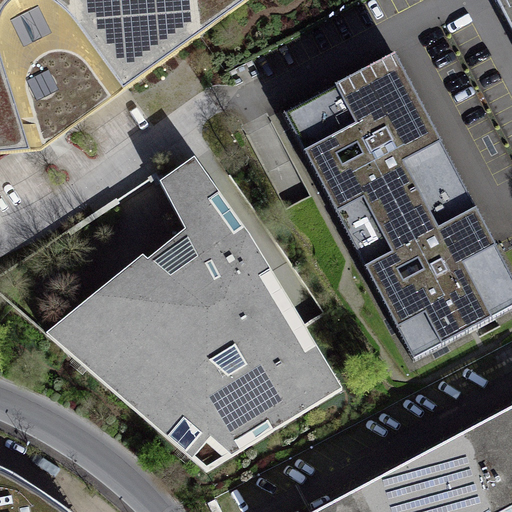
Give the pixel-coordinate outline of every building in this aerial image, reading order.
[(255,0),(0,0),(0,163),(41,160),(256,6),(255,0)] [(511,0),(496,0),(511,31),(511,0)] [(417,95),(393,50),(270,116),(403,359),(511,299),(511,268),(487,222),(417,95)] [(277,272),(196,153),(161,177),(187,224),(148,256),(143,251),(48,329),(207,468),(342,384),(277,272)] [(487,511),(511,499),(511,403),(307,511),(487,511)] [(0,511),(66,511),(35,490),(0,470),(0,511)]
